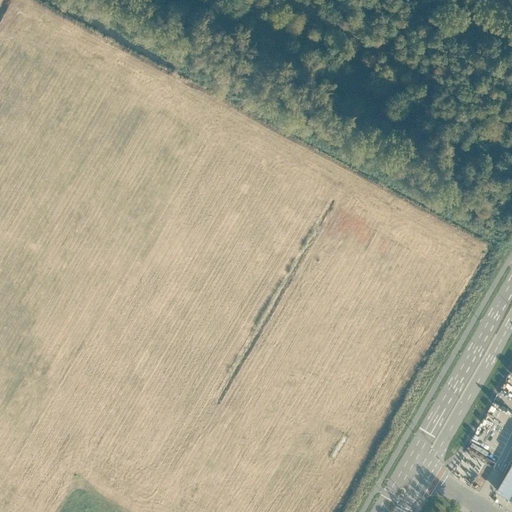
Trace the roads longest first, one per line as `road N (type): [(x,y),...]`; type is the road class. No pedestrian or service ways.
road 1 (secondary): [(511,280),(405,465)]
road 2 (secondary): [(422,474),(511,319)]
